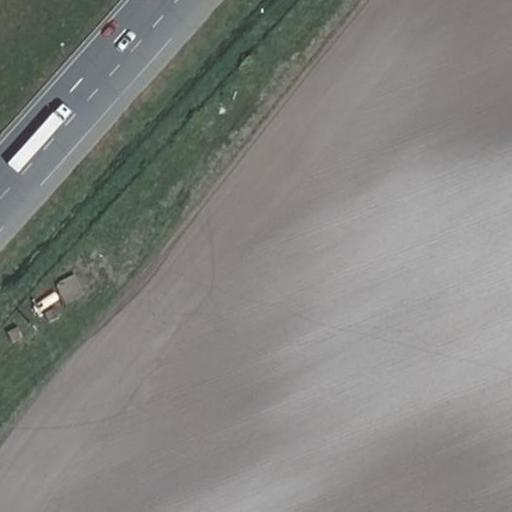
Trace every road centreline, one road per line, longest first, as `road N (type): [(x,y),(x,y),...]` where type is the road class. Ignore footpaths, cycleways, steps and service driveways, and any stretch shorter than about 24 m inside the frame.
road 1 (motorway): [(0,215),(186,0)]
road 2 (motorway): [(0,176),(157,0)]
